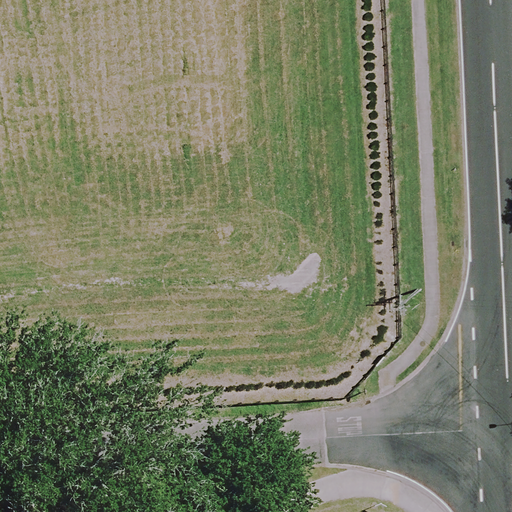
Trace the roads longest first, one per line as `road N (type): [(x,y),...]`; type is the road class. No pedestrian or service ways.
road 1 (residential): [(510,429),(0,454)]
road 2 (residential): [(493,0),(510,429)]
